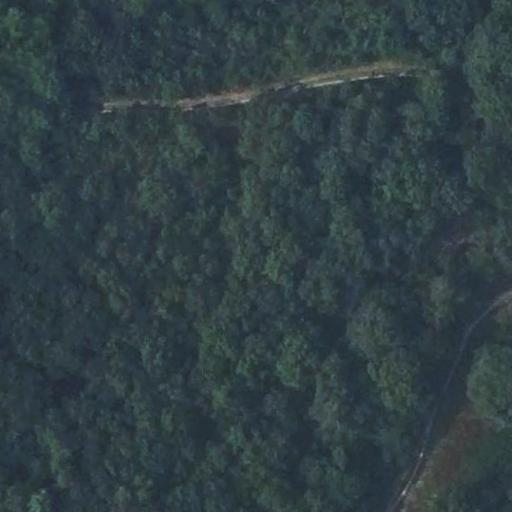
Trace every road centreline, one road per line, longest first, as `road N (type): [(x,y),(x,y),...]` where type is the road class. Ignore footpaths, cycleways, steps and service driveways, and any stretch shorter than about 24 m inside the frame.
road 1 (track): [(0,74),(63,105),(192,106),(463,64)]
road 2 (track): [(174,511),(448,237)]
